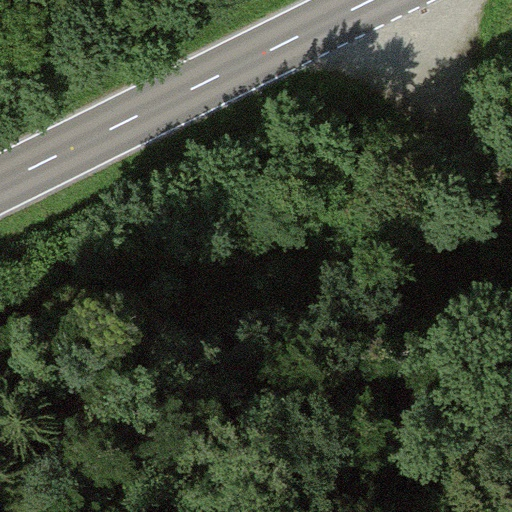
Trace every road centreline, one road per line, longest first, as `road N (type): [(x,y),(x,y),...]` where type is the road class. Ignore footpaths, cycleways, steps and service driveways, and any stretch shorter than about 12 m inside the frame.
road 1 (tertiary): [(401,0),(0,197)]
road 2 (track): [(450,0),(463,85),(511,221)]
